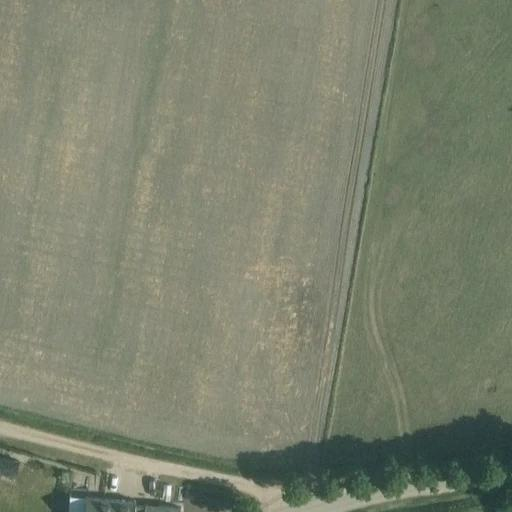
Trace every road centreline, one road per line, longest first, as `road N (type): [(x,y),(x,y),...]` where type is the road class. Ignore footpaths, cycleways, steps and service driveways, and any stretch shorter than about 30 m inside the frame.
road 1 (track): [(285,511),(256,488),(0,428)]
road 2 (unclassified): [(304,511),(511,479)]
